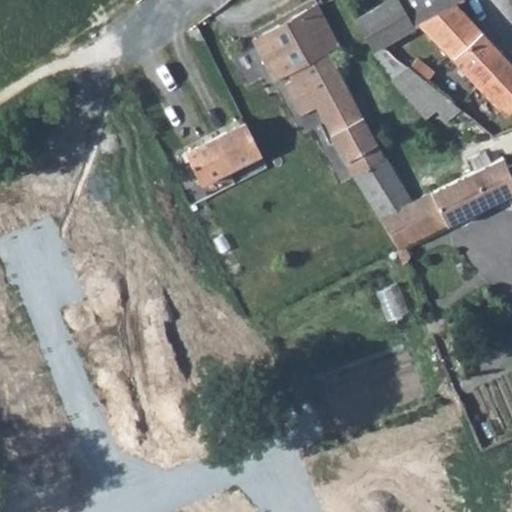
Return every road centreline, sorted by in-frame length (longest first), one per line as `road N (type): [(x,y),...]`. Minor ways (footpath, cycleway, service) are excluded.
road 1 (unknown): [(16,242),(127,497),(97,511)]
road 2 (unknown): [(127,497),(254,446),(281,511)]
